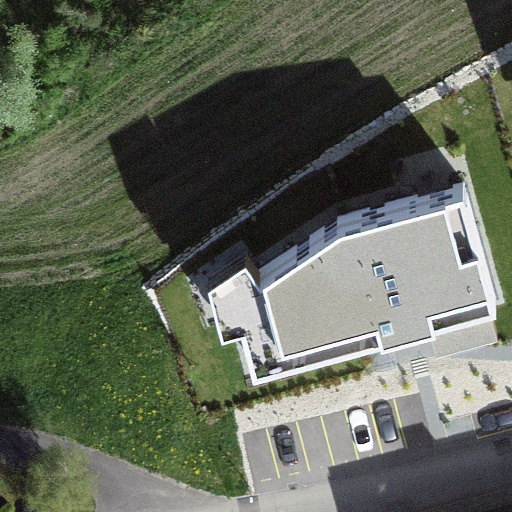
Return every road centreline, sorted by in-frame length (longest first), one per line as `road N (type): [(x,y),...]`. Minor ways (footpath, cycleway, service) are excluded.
road 1 (residential): [(0,455),(62,463),(155,511)]
road 2 (residential): [(350,511),(511,469)]
